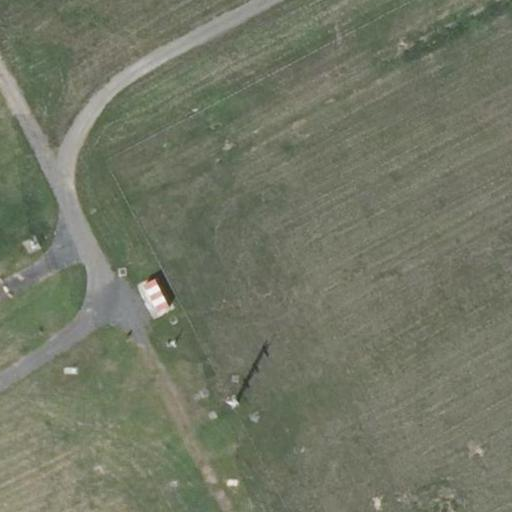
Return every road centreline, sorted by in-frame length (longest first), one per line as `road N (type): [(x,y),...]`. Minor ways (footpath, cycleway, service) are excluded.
road 1 (track): [(67,196),(74,131),(129,71),(266,0)]
road 2 (track): [(0,381),(121,302)]
